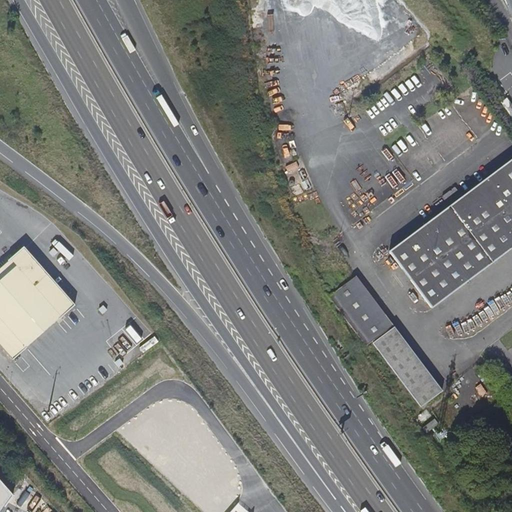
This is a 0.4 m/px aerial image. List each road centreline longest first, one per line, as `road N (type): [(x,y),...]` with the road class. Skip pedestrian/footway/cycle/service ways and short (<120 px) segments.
road 1 (motorway): [(54,0),(169,199),(378,511)]
road 2 (motorway): [(18,0),(157,233),(338,503)]
road 3 (motorway): [(0,148),(138,258),(338,503)]
road 4 (motorway): [(283,316),(92,0)]
road 5 (motorway): [(283,316),(273,280),(125,0)]
road 6 (unclassified): [(278,511),(193,397),(178,390),(150,394),(60,456)]
road 7 (motorway): [(418,511),(283,316)]
